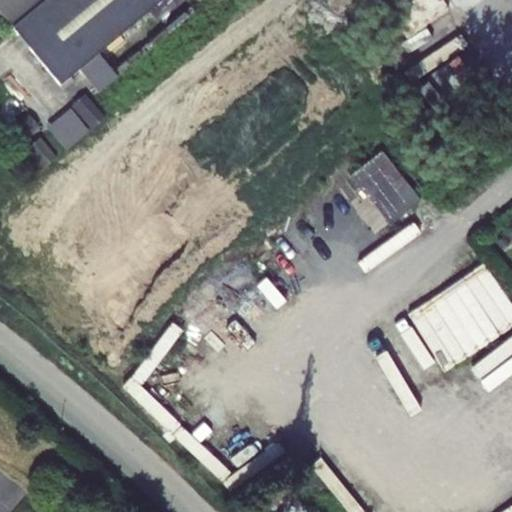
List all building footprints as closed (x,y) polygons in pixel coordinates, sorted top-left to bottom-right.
[(0,0),(0,18),(76,112),(192,16),(178,0),(0,0)] [(387,0),(413,34),(454,4),(451,0),(387,0)] [(30,147),(48,165),(61,153),(43,134),(30,147)] [(354,171),(392,222),(425,198),(386,147),(354,171)] [(302,249),(261,284),(280,306),(321,272),(302,249)] [(365,336),(399,396),(511,330),(511,299),(491,263),(365,336)] [(146,362),(154,368),(184,330),(176,323),(146,362)] [(276,442),(227,479),(234,489),(283,452),(276,442)]
